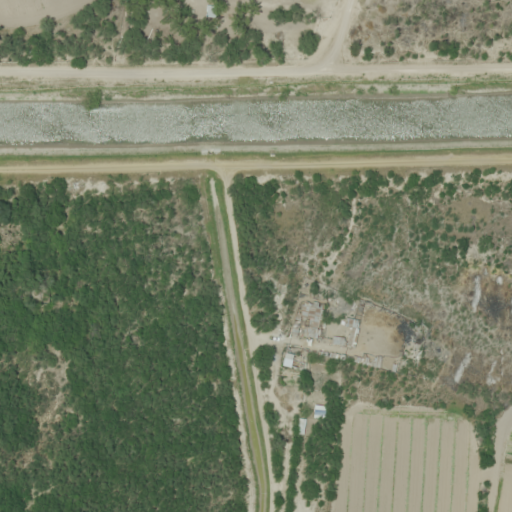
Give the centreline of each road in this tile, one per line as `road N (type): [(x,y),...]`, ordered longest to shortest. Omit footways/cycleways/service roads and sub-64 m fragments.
road 1 (residential): [(511,158),(0,167)]
road 2 (residential): [(0,69),(511,62)]
